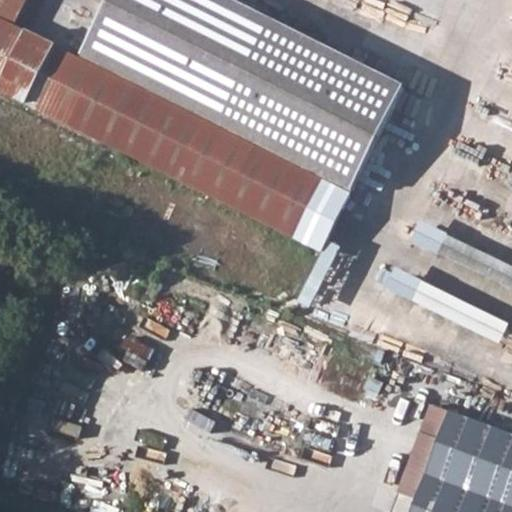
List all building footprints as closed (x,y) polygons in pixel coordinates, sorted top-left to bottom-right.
[(236,0),(112,0),(86,55),(16,24),(27,0),(0,0),(0,131),(11,137),(28,103),(110,143),(252,213),(326,248),(356,188),(402,95),(406,87),(235,2),(236,0)] [(423,223),(415,241),(499,279),(508,261),(423,223)] [(303,301),(312,306),(343,248),(334,243),(303,301)] [(503,343),(511,324),(511,323),(399,268),(389,288),(503,343)] [(511,511),(511,448),(453,426),(421,511),(511,511)]
